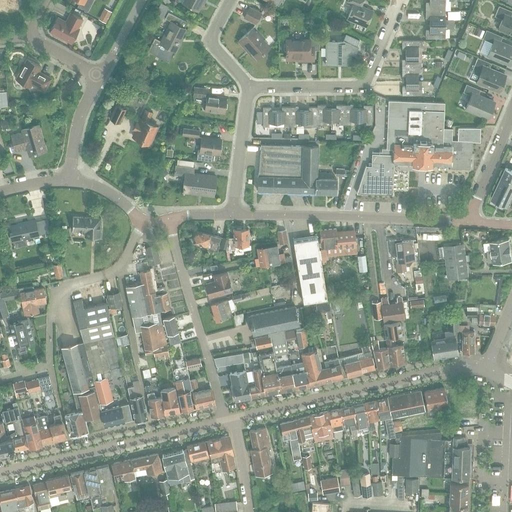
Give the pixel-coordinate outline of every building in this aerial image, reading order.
[(76,0),(80,2),(78,6),(87,10),(92,0),(76,0)] [(183,0),(182,3),(197,11),(203,0),(183,0)] [(366,27),(373,12),(361,7),(364,1),(362,0),(348,0),(348,1),(353,3),(347,19),(366,27)] [(426,10),(445,10),(445,0),(429,0),(429,2),(426,2),(426,10)] [(162,3),(154,18),(161,22),(169,7),(162,3)] [(511,17),(510,17),(511,12),(511,11),(499,6),(494,16),(502,19),(498,28),(511,33),(511,17)] [(105,8),(99,19),(106,23),(112,12),(105,8)] [(256,24),(261,14),(250,8),(244,18),(256,24)] [(429,24),(445,24),(445,10),(426,10),(426,19),(429,19),(429,24)] [(155,39),(149,51),(168,60),(173,50),(176,51),(180,43),(178,41),(185,28),(184,28),(187,22),(181,19),(168,12),(165,18),(171,21),(160,42),(155,39)] [(77,28),(82,19),(71,13),(66,22),(58,17),(50,31),(52,32),(52,33),(52,34),(55,36),(56,36),(57,35),(71,42),(79,28),(77,28)] [(445,24),(429,24),(429,29),(426,29),(426,38),(446,38),(445,24)] [(257,59),(270,48),(252,28),(238,41),(245,49),(246,47),(257,59)] [(479,28),(476,35),(483,37),(485,33),(486,31),(479,28)] [(511,47),(500,42),(502,36),(486,30),(486,31),(485,33),(483,37),(482,38),(492,43),(487,55),(510,64),(510,63),(511,63),(511,47)] [(308,40),(286,40),(286,60),(314,60),(314,51),(319,51),(319,36),(308,36),(308,40)] [(358,48),(343,41),(343,38),(337,38),(337,41),(326,41),(326,65),(350,66),(350,55),(355,55),(358,48)] [(405,54),(418,54),(418,47),(422,47),(422,40),(402,40),(402,49),(405,49),(405,54)] [(418,62),(418,54),(405,54),(405,59),(402,59),(402,68),(422,68),(422,62),(418,62)] [(472,70),(469,78),(476,82),(499,91),(500,90),(501,91),(505,84),(503,83),(506,75),(489,69),(491,63),(477,57),(472,70)] [(38,71),(41,67),(27,59),(16,79),(30,87),(32,84),(44,91),(51,78),(38,71)] [(422,74),(422,68),(402,68),(402,77),(405,77),(405,81),(421,81),(418,81),(418,74),(422,74)] [(421,88),(421,81),(405,81),(405,86),(402,86),(402,95),(422,95),(422,88),(421,88)] [(465,108),(488,118),(494,102),(478,95),(480,90),(466,84),(463,92),(471,95),(465,108)] [(204,98),(205,89),(195,88),(194,96),(204,98)] [(224,112),(226,98),(207,96),(205,110),(224,112)] [(480,142),(480,128),(458,127),(458,140),(452,140),(452,128),(443,128),(444,102),(388,101),(386,149),(382,149),(382,152),(372,152),(372,162),(369,162),(368,166),(366,166),(357,193),(392,194),(394,162),(412,163),(412,165),(432,166),(432,164),(450,164),(450,168),(470,169),(471,154),(472,154),(472,142),(480,142)] [(126,110),(116,105),(110,118),(120,123),(126,110)] [(317,105),(317,107),(317,125),(330,125),(331,125),(331,121),(331,109),(326,109),(326,105),(317,105)] [(338,125),(345,125),(345,105),(336,105),(336,109),(331,109),(331,121),(338,121),(338,125)] [(358,121),(358,109),(353,109),(353,105),(345,105),(345,125),(351,125),(351,121),(358,121)] [(358,109),(358,121),(365,121),(365,125),(372,125),(372,105),(363,105),(363,109),(358,109)] [(263,117),(263,127),(276,127),(276,111),(271,111),(271,107),(262,107),(263,111),(263,117)] [(276,111),(276,127),(290,127),(290,107),(281,107),(281,111),(276,111)] [(303,123),(303,111),(299,111),(299,107),(290,107),(290,127),(296,127),(296,123),(303,123)] [(311,128),(311,127),(317,127),(317,125),(317,107),(309,107),(309,111),(303,111),(303,123),(303,128),(311,128)] [(149,144),(158,126),(148,122),(153,113),(145,109),(139,122),(137,121),(133,129),(136,130),(133,137),(149,144)] [(7,119),(1,120),(3,129),(9,127),(7,119)] [(447,119),(444,125),(450,127),(452,122),(447,119)] [(206,129),(207,124),(191,121),(190,126),(206,129)] [(29,155),(46,150),(38,124),(22,129),(23,132),(11,136),(15,150),(27,147),(29,155)] [(198,137),(199,131),(183,129),(183,136),(198,137)] [(214,154),(219,154),(221,140),(201,137),(200,150),(197,150),(196,160),(213,162),(214,154)] [(318,146),(317,146),(317,141),(308,141),(308,146),(261,145),(258,175),(257,191),(315,193),(316,178),(317,178),(317,171),(318,146)] [(213,196),(216,176),(193,174),(194,167),(175,165),(174,174),(184,176),(182,192),(213,196)] [(410,168),(408,181),(414,182),(416,169),(410,168)] [(509,206),(511,199),(511,170),(505,168),(491,198),(497,201),(496,203),(502,206),(503,204),(509,206)] [(336,179),(331,178),(331,172),(317,171),(317,178),(316,178),(315,193),(316,193),(316,192),(336,193),(336,179)] [(101,218),(73,217),(72,231),(85,231),(85,237),(100,238),(101,218)] [(22,223),(9,225),(12,240),(14,248),(27,246),(25,237),(38,234),(35,218),(22,221),(22,223)] [(336,229),(320,231),(321,248),(327,247),(328,253),(343,251),(343,247),(356,246),(354,230),(336,232),(336,229)] [(250,246),(248,246),(248,230),(234,230),(234,239),(228,239),(226,249),(226,251),(235,250),(235,246),(243,246),(243,251),(250,249),(250,246)] [(218,242),(220,237),(196,231),(193,242),(209,246),(208,249),(216,251),(219,242),(218,242)] [(279,244),(288,243),(286,231),(277,232),(279,244)] [(319,250),(318,244),(317,236),(293,239),(303,302),(327,298),(321,260),(320,250),(319,250)] [(226,249),(228,239),(222,238),(220,248),(226,249)] [(413,260),(415,260),(412,240),(396,242),(396,240),(389,240),(391,256),(397,255),(398,262),(396,262),(397,271),(406,270),(405,266),(409,266),(413,260)] [(494,263),(511,260),(511,257),(509,240),(491,242),(491,243),(486,243),(489,263),(494,262),(494,263)] [(448,279),(468,276),(464,244),(438,248),(440,258),(445,257),(448,279)] [(257,248),(260,267),(291,261),(291,257),(285,258),(284,253),(278,254),(276,245),(257,248)] [(169,246),(158,248),(162,265),(174,262),(170,247),(170,246),(169,246)] [(150,265),(161,262),(157,247),(146,249),(150,265)] [(321,260),(327,260),(328,259),(327,249),(320,250),(321,260)] [(66,254),(59,256),(63,269),(70,267),(66,254)] [(59,264),(53,265),(56,277),(62,276),(59,264)] [(126,285),(134,330),(141,329),(145,348),(166,344),(159,310),(155,290),(153,291),(149,269),(139,271),(142,283),(126,285)] [(205,284),(209,298),(232,292),(227,272),(214,275),(215,282),(205,284)] [(155,290),(159,310),(169,308),(166,292),(165,286),(157,288),(156,285),(154,285),(155,290)] [(29,287),(19,288),(20,292),(24,315),(39,313),(38,304),(46,302),(43,288),(30,290),(29,287)] [(233,302),(251,297),(257,296),(256,291),(232,297),(233,302)] [(432,298),(431,291),(418,292),(418,299),(432,298)] [(109,308),(122,306),(119,292),(106,294),(109,308)] [(0,293),(0,317),(9,315),(1,293),(0,293)] [(388,297),(380,298),(381,305),(383,322),(405,319),(405,318),(410,317),(408,302),(402,302),(402,297),(397,298),(397,303),(389,304),(388,297)] [(73,301),(83,341),(90,340),(84,308),(82,299),(73,301)] [(423,299),(418,300),(410,301),(411,308),(424,306),(423,299)] [(215,321),(232,317),(228,300),(211,304),(215,321)] [(327,311),(328,318),(332,318),(329,301),(315,303),(317,313),(327,311)] [(382,318),(380,301),(372,302),(374,319),(382,318)] [(94,305),(84,308),(90,340),(83,341),(84,342),(87,354),(88,358),(90,368),(93,380),(111,375),(110,369),(116,368),(121,367),(107,302),(94,305)] [(495,325),(495,314),(495,305),(480,304),(479,318),(478,324),(495,325)] [(299,327),(299,326),(295,306),(294,306),(294,305),(293,305),(293,307),(290,307),(290,306),(289,306),(289,308),(284,309),(283,307),(282,308),(282,309),(279,310),(279,308),(277,309),(278,310),(274,311),(274,310),(273,310),(273,311),(269,312),(269,311),(268,311),(268,312),(264,313),(264,311),(263,312),(263,313),(260,314),(259,312),(258,313),(259,314),(255,315),(255,313),(254,314),(254,315),(250,316),(250,314),(249,315),(249,316),(253,335),(253,336),(254,336),(254,335),(258,334),(258,335),(259,335),(259,334),(263,333),(263,334),(264,334),(264,333),(267,332),(268,333),(269,333),(268,332),(272,331),(272,332),(273,332),(273,331),(277,330),(277,331),(278,331),(278,330),(282,329),(282,330),(283,330),(283,329),(287,328),(287,329),(288,329),(288,328),(293,327),(293,328),(294,328),(294,327),(298,326),(298,327),(299,327)] [(478,324),(479,318),(477,318),(477,311),(467,311),(467,318),(472,318),(472,324),(478,324)] [(453,331),(459,331),(457,312),(446,313),(448,331),(445,332),(446,339),(431,341),(434,359),(457,355),(453,331)] [(180,340),(178,332),(173,317),(163,319),(168,335),(173,334),(175,342),(180,340)] [(28,320),(11,324),(16,346),(34,341),(28,320)] [(405,363),(403,345),(395,346),(394,338),(402,337),(400,323),(384,325),(387,348),(389,366),(405,363)] [(213,326),(213,334),(234,332),(234,324),(213,326)] [(307,346),(304,330),(304,328),(293,330),(294,338),(297,337),(299,347),(307,346)] [(462,354),(474,354),(474,329),(470,329),(470,331),(462,332),(462,354)] [(287,340),(294,338),(293,330),(285,331),(287,340)] [(270,336),(254,339),(256,349),(272,346),(270,336)] [(389,366),(387,348),(378,349),(377,341),(371,341),(372,348),(377,368),(389,366)] [(62,347),(68,368),(74,391),(88,387),(95,385),(93,380),(90,368),(88,358),(87,354),(84,342),(77,344),(77,343),(62,347)] [(169,355),(169,353),(168,353),(166,344),(145,348),(146,354),(154,352),(155,355),(164,354),(165,358),(169,357),(169,355)] [(347,377),(375,369),(370,349),(362,351),(363,356),(357,357),(358,359),(345,363),(344,357),(338,358),(343,378),(347,377)] [(329,381),(326,368),(321,369),(316,350),(301,354),(303,362),(302,362),(310,386),(329,381)] [(276,366),(275,360),(273,351),(258,355),(260,363),(261,372),(265,395),(281,392),(276,366)] [(187,369),(202,365),(200,357),(185,360),(187,369)] [(221,357),(213,358),(216,367),(222,366),(221,357)] [(329,381),(343,378),(338,358),(324,362),(326,368),(329,381)] [(295,389),(310,386),(302,362),(290,365),(292,373),(295,389)] [(295,389),(292,373),(289,374),(289,376),(282,377),(281,373),(283,373),(281,365),(276,366),(281,392),(295,389)] [(116,368),(110,369),(111,375),(111,377),(117,375),(123,374),(121,367),(116,368)] [(265,395),(261,372),(260,369),(252,370),(254,381),(248,382),(251,398),(265,395)] [(230,373),(235,401),(251,398),(245,370),(230,373)] [(41,391),(52,388),(49,376),(38,379),(41,389),(41,391)] [(98,398),(112,395),(106,377),(93,380),(95,385),(98,398)] [(142,395),(138,377),(132,378),(134,386),(127,387),(135,421),(148,419),(145,406),(142,395)] [(189,378),(175,381),(182,412),(193,409),(190,391),(192,390),(191,388),(190,380),(189,378)] [(29,392),(41,389),(38,379),(26,382),(29,392)] [(13,383),(15,394),(27,391),(24,380),(13,383)] [(101,410),(98,398),(95,385),(88,387),(89,391),(78,394),(85,418),(102,414),(101,410)] [(88,431),(85,418),(78,394),(89,391),(88,387),(74,391),(73,391),(77,412),(65,415),(66,418),(65,419),(65,420),(66,420),(69,430),(68,430),(69,433),(70,433),(70,436),(88,431)] [(426,402),(422,403),(424,413),(429,412),(428,410),(438,408),(439,414),(440,415),(448,414),(448,413),(447,406),(444,387),(424,392),(426,402)] [(180,412),(177,396),(175,388),(161,390),(164,415),(180,412)] [(196,409),(215,404),(212,389),(193,393),(196,409)] [(151,417),(164,415),(161,390),(160,390),(162,397),(155,398),(154,392),(147,394),(151,417)] [(420,391),(387,398),(392,418),(423,411),(420,391)] [(128,404),(121,405),(105,409),(104,405),(106,404),(106,402),(114,400),(112,395),(98,398),(101,410),(102,414),(105,427),(124,423),(124,422),(132,421),(128,404)] [(392,418),(387,398),(375,401),(379,419),(384,418),(388,438),(395,437),(395,433),(394,431),(392,422),(392,418)] [(379,419),(375,401),(364,403),(367,414),(368,421),(368,425),(368,430),(375,429),(373,420),(379,419)] [(7,440),(0,441),(0,454),(10,452),(10,453),(15,452),(15,451),(29,447),(23,424),(18,403),(13,404),(14,411),(3,414),(6,423),(13,421),(16,432),(6,437),(7,440)] [(368,425),(368,421),(367,414),(364,403),(352,406),(355,417),(357,432),(362,431),(361,426),(368,425)] [(357,432),(355,417),(352,406),(340,409),(343,425),(344,424),(345,426),(350,425),(353,438),(357,438),(357,432)] [(343,425),(340,409),(328,412),(333,432),(343,429),(343,425)] [(332,432),(333,432),(328,412),(309,416),(312,430),(314,437),(314,441),(322,440),(333,437),(332,432)] [(50,428),(53,441),(66,437),(60,414),(54,416),(56,423),(50,425),(47,415),(46,415),(49,428),(50,428)] [(42,444),(53,441),(50,428),(49,428),(46,415),(35,418),(36,421),(42,444)] [(309,416),(293,420),(296,435),(298,441),(306,439),(314,437),(312,430),(309,416)] [(293,420),(279,423),(283,440),(289,438),(292,459),(300,458),(299,445),(298,441),(296,435),(293,420)] [(29,447),(42,444),(36,421),(23,424),(29,447)] [(392,422),(394,431),(401,430),(400,426),(400,427),(399,424),(400,424),(399,421),(392,422)] [(255,475),(272,472),(267,447),(269,446),(265,427),(249,430),(253,448),(250,449),(255,475)] [(441,431),(400,434),(400,433),(395,433),(395,437),(395,440),(397,442),(400,442),(400,443),(399,456),(399,457),(392,457),(392,474),(397,474),(403,475),(409,475),(468,478),(469,470),(469,447),(463,447),(463,437),(453,437),(453,440),(441,439),(441,431)] [(222,469),(236,466),(231,448),(228,435),(206,440),(211,461),(219,459),(222,469)] [(187,449),(190,462),(208,457),(204,441),(186,446),(187,449)] [(399,456),(400,443),(389,443),(389,455),(399,456)] [(316,445),(308,447),(311,457),(319,455),(316,445)] [(189,462),(190,462),(187,449),(162,455),(167,476),(168,476),(169,483),(182,480),(182,481),(193,479),(189,462)] [(157,453),(130,460),(134,480),(136,479),(135,476),(161,471),(157,453)] [(312,468),(310,455),(302,456),(304,469),(312,468)] [(130,460),(110,464),(114,481),(124,478),(127,491),(131,490),(130,481),(134,480),(130,460)] [(349,460),(349,477),(357,477),(357,460),(349,460)] [(378,462),(370,462),(371,472),(379,472),(378,462)] [(89,495),(90,495),(91,503),(93,509),(93,511),(113,511),(112,504),(116,504),(108,464),(95,467),(83,470),(89,495)] [(83,497),(89,495),(83,470),(70,474),(77,498),(83,497)] [(350,485),(348,473),(340,474),(341,486),(350,485)] [(372,495),(369,473),(360,474),(362,496),(372,495)] [(45,480),(46,482),(49,497),(58,495),(59,500),(73,496),(68,475),(45,480)] [(337,476),(320,479),(322,494),(339,491),(337,476)] [(381,482),(378,482),(377,476),(372,476),(373,483),(371,483),(372,495),(383,494),(381,482)] [(354,497),(360,496),(357,478),(351,479),(354,497)] [(466,511),(468,479),(450,478),(448,511),(466,511)] [(169,493),(167,479),(159,481),(162,494),(169,493)] [(303,479),(296,481),(298,489),(305,488),(303,479)] [(405,491),(418,491),(418,479),(405,479),(405,491)] [(51,506),(49,497),(46,482),(32,485),(38,509),(51,506)] [(34,511),(35,511),(33,502),(32,496),(29,485),(14,489),(17,499),(15,500),(17,506),(24,504),(25,510),(26,511),(34,511)] [(17,511),(17,509),(17,506),(15,500),(17,499),(14,489),(0,491),(0,502),(2,510),(1,511),(17,511)] [(317,492),(308,493),(309,500),(318,499),(317,492)] [(227,495),(227,503),(246,503),(245,495),(227,495)]
